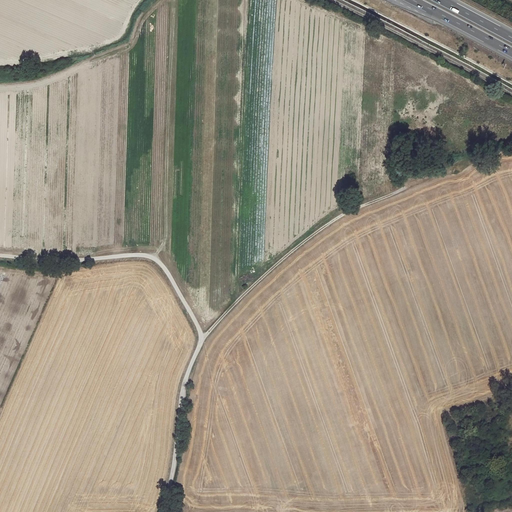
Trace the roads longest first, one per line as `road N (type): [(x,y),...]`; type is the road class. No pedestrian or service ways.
road 1 (track): [(162,511),(186,374),(205,334),(327,223),(465,160),(464,151),(397,124)]
road 2 (track): [(201,340),(165,270),(148,256),(0,255)]
